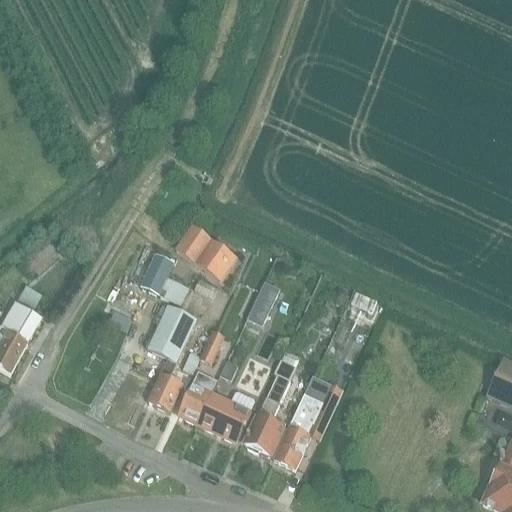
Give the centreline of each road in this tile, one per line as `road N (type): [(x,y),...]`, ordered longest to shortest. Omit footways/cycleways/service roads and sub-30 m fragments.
road 1 (track): [(243,0),(169,151),(23,394)]
road 2 (residential): [(259,511),(23,394),(0,427)]
road 3 (unclassified): [(81,511),(218,511)]
